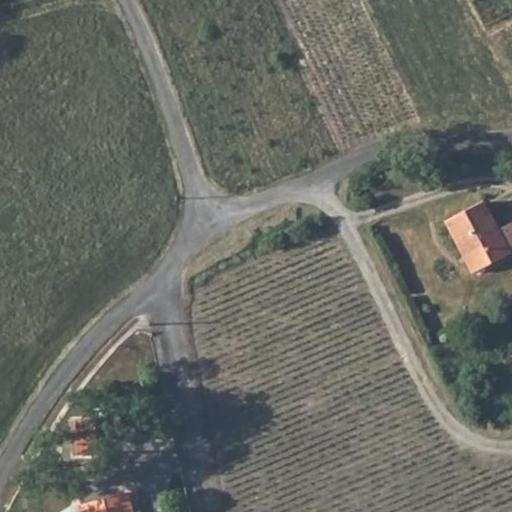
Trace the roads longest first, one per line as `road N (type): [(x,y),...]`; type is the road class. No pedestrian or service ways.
road 1 (residential): [(0,483),(75,361),(203,223),(199,186),(126,0)]
road 2 (track): [(326,180),(443,418),(478,448),(511,448)]
